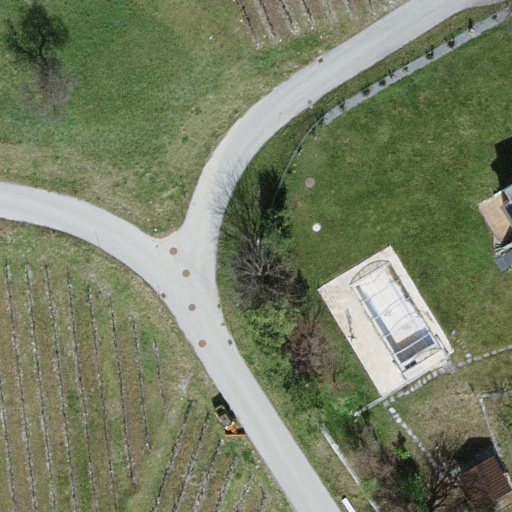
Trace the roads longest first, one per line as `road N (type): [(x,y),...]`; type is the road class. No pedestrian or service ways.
road 1 (residential): [(450,0),(341,61),(260,122),(229,157),(178,288)]
road 2 (residential): [(178,288),(197,307),(318,511)]
road 3 (residential): [(0,196),(137,249),(178,288)]
